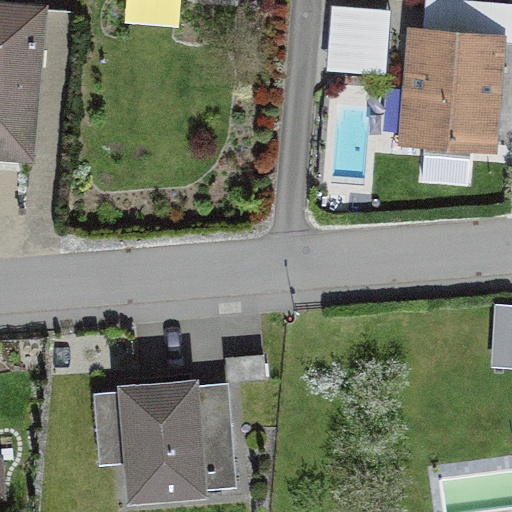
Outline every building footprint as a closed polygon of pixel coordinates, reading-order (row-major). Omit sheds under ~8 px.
[(388,6),(329,4),(326,76),(385,79),(388,6)] [(0,155),(25,158),(38,12),(0,8),(0,155)] [(492,43),(467,41),(412,37),(404,139),(484,146),(492,43)] [(261,379),(259,357),(222,359),(224,382),(261,379)] [(234,392),(133,399),(140,503),(242,496),(234,392)]
